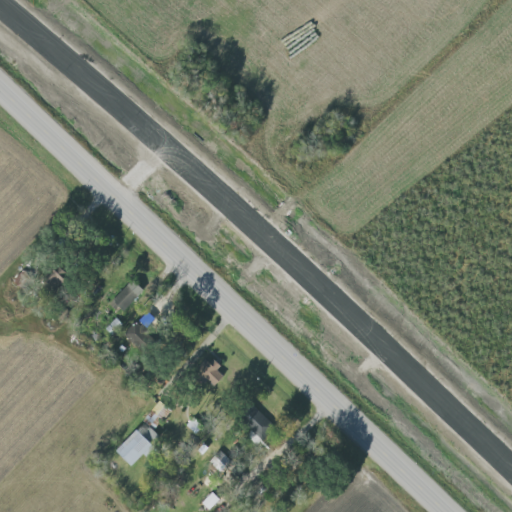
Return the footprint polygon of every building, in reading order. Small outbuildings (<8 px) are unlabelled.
[(53,280),(64,290),(75,278),(64,268),(53,280)] [(118,296),(128,308),(141,296),(131,284),(118,296)] [(144,324),(130,327),(135,348),(148,345),(144,324)] [(227,374),(209,357),(198,369),(217,386),(227,374)] [(120,453),(136,468),(156,447),(151,442),(158,434),(154,431),(172,411),(162,401),(144,420),(147,424),(120,453)] [(264,440),(277,426),(257,407),(244,421),(264,440)] [(211,510),(221,499),(214,492),(204,503),(211,510)]
